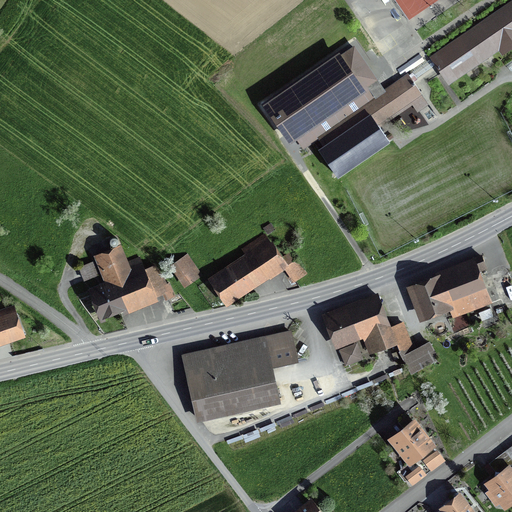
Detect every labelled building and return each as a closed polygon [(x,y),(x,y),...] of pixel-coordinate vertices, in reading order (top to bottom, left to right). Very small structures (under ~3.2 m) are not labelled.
[(408,74),(418,88),(443,72),(449,81),(508,40),(511,46),(511,45),(511,2),(433,57),(408,74)] [(304,147),(318,138),(317,136),(375,97),(368,86),(362,90),(353,77),(367,67),(354,48),(340,58),(338,56),(266,105),(291,140),(297,136),(304,147)] [(398,69),(402,75),(423,61),(419,54),(398,69)] [(408,74),(375,97),(317,136),(318,138),(324,146),(371,114),(377,124),(387,117),(389,119),(414,102),(413,99),(421,93),(418,88),(408,74)] [(388,141),(377,124),(371,114),(324,146),(319,149),(337,176),(388,141)] [(271,224),(264,228),(268,233),(274,229),(271,224)] [(227,298),(282,262),(294,279),(306,272),(292,251),(281,258),(265,234),(243,249),(246,254),(226,268),(229,273),(222,277),(219,272),(213,276),(227,298)] [(103,314),(163,289),(167,299),(175,296),(169,283),(163,285),(154,265),(144,269),(139,257),(126,262),(120,248),(97,257),(109,287),(94,293),(103,314)] [(190,283),(201,275),(186,255),(176,262),(190,283)] [(475,265),(412,289),(422,316),(448,306),(449,309),(450,309),(452,313),(473,305),(474,309),(488,304),(486,299),(488,298),(477,270),(486,267),(482,256),(473,260),(475,265)] [(80,267),(85,280),(99,274),(94,261),(80,267)] [(396,342),(391,327),(379,296),(326,317),(336,343),(363,333),(370,351),(396,342)] [(0,340),(22,332),(15,315),(17,314),(13,306),(0,310),(0,340)] [(396,342),(402,356),(414,352),(402,322),(391,327),(396,342)] [(290,331),(183,355),(194,404),(198,416),(279,398),(271,364),(296,359),(290,331)] [(356,343),(340,350),(346,365),(362,358),(356,343)] [(430,343),(414,352),(402,356),(411,373),(438,359),(430,343)] [(391,438),(410,462),(432,445),(414,421),(391,438)] [(501,473),(508,467),(511,463),(511,459),(505,451),(489,463),(495,471),(500,472),(501,473)] [(420,467),(408,476),(414,484),(426,474),(420,467)] [(500,472),(495,471),(495,477),(487,483),(506,507),(511,501),(511,471),(508,467),(501,473),(500,472)] [(445,510),(441,511),(471,511),(459,495),(443,508),(445,510)] [(318,511),(311,502),(297,511),(318,511)]
